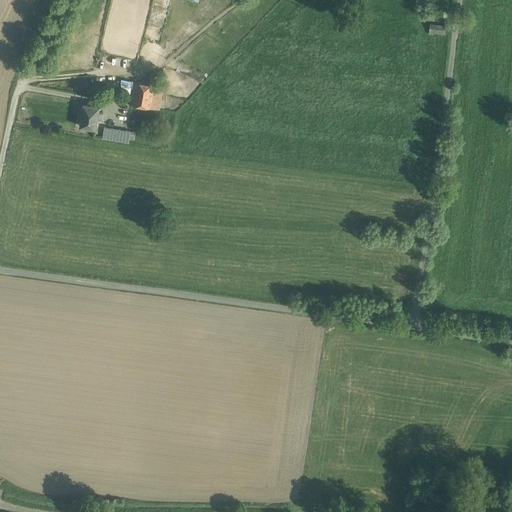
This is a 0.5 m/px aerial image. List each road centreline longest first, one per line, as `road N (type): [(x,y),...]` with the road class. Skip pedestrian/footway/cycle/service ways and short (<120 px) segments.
road 1 (unclassified): [(0,270),(414,326)]
road 2 (unclassified): [(414,326),(459,0)]
road 3 (unclassified): [(0,170),(20,80),(60,0)]
